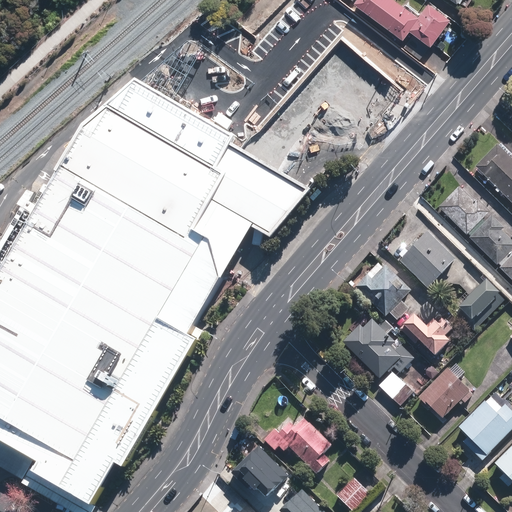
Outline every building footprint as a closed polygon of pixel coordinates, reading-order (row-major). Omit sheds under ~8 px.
[(419,16),(397,0),(358,0),(355,5),(404,40),(411,31),(432,46),(452,19),(429,3),(419,16)] [(324,45),(328,40),(285,6),(269,26),(298,49),(300,47),(322,64),(328,56),(324,52),(327,48),(324,45)] [(194,39),(140,84),(169,100),(216,57),(194,39)] [(341,97),(343,95),(350,94),(373,111),(378,105),(372,101),(386,82),(373,73),(376,68),(365,59),(362,62),(359,67),(353,63),(351,65),(344,60),(326,86),(341,97)] [(140,84),(110,109),(80,136),(0,280),(0,440),(42,464),(38,474),(68,489),(86,499),(100,507),(222,280),(206,239),(223,212),(249,227),(272,240),(314,193),(312,192),(281,174),(234,147),(238,140),(220,130),(169,100),(140,84)] [(498,146),(476,168),(511,203),(511,154),(502,145),(499,147),(498,146)] [(511,238),(503,230),(505,228),(493,216),(486,223),(484,220),(491,213),(478,200),(476,202),(460,187),(439,208),(468,236),(469,235),(471,238),(470,239),(498,266),(499,265),(502,268),(500,269),(511,280),(511,238)] [(319,190),(310,199),(314,202),(322,194),(319,190)] [(429,233),(400,262),(428,290),(457,261),(429,233)] [(410,292),(384,266),(370,280),(366,275),(354,288),(384,318),(388,314),(395,321),(407,309),(400,302),(410,292)] [(488,281),(460,308),(461,309),(457,314),(475,332),(505,301),(500,295),(501,294),(488,281)] [(415,315),(401,329),(416,345),(420,341),(437,357),(451,342),(446,337),(454,330),(443,320),(439,324),(434,319),(427,326),(415,315)] [(341,343),(378,380),(391,367),(398,374),(413,359),(399,345),(393,351),(389,347),(393,343),(371,320),(362,329),(358,325),(341,343)] [(447,370),(418,399),(425,405),(427,404),(443,420),(462,400),(466,404),(474,396),(458,381),(465,373),(456,364),(449,372),(447,370)] [(393,373),(380,387),(401,407),(414,393),(393,373)] [(511,409),(496,393),(460,428),(469,438),(464,442),(483,461),(492,452),(511,432),(511,409)] [(317,473),(330,460),(323,453),(332,444),(305,416),(295,426),(290,421),(279,432),(275,429),(265,440),(275,450),(280,446),(285,450),(289,445),(317,473)] [(236,427),(231,437),(236,440),(241,429),(236,427)] [(511,447),(496,464),(506,473),(500,478),(509,487),(511,483),(511,447)] [(281,470),(254,497),(270,511),(303,511),(302,511),(312,500),(281,470)] [(338,495),(355,511),(372,493),(355,477),(338,495)] [(377,511),(394,494),(386,487),(365,510),(366,511),(377,511)]
